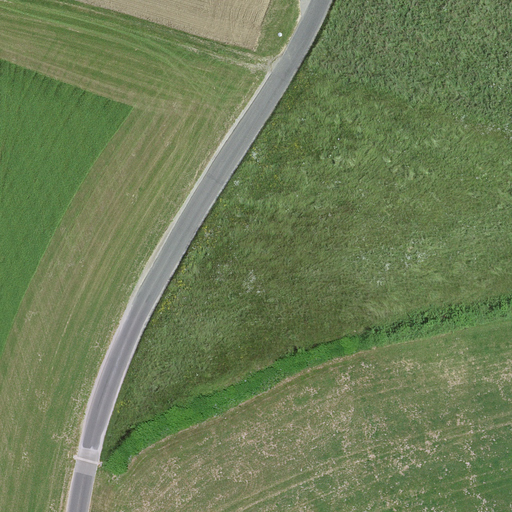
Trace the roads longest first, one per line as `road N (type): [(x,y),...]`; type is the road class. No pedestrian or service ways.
road 1 (unclassified): [(84,511),(103,418),(134,331),(325,0)]
road 2 (track): [(289,70),(59,0)]
